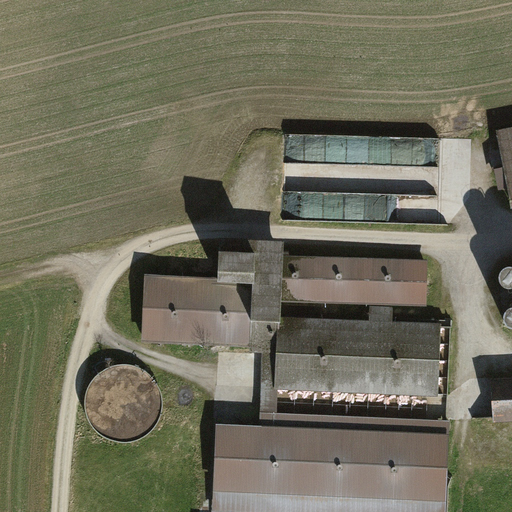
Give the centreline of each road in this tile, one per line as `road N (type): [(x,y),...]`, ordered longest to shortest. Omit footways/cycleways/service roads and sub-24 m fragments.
road 1 (track): [(59,511),(67,397),(81,334),(100,285),(128,254),(206,233),(439,243),(511,233)]
road 2 (track): [(128,254),(0,280)]
